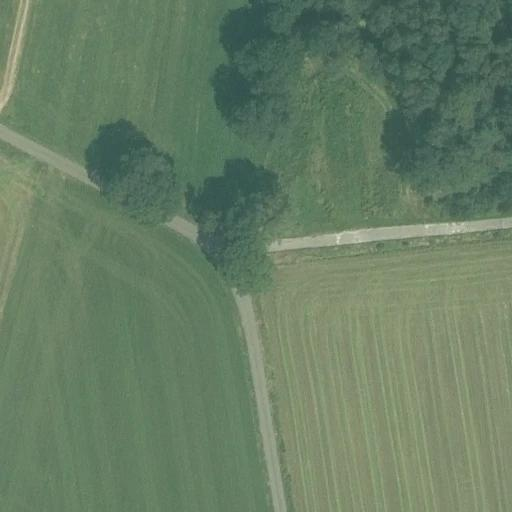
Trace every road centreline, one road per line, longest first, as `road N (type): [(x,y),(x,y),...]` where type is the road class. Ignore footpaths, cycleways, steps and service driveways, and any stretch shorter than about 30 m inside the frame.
road 1 (unclassified): [(511,226),(226,257)]
road 2 (unclassified): [(281,511),(245,295),(226,257)]
road 3 (unclassified): [(226,257),(202,236),(0,131)]
